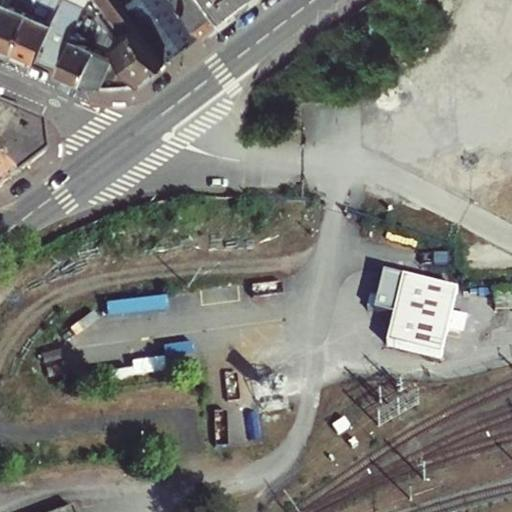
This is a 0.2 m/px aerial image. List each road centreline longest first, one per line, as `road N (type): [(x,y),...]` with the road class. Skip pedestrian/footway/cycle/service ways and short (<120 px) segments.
road 1 (primary): [(313,0),(137,136)]
road 2 (primary): [(137,136),(0,237)]
road 3 (tertiary): [(0,81),(137,136)]
